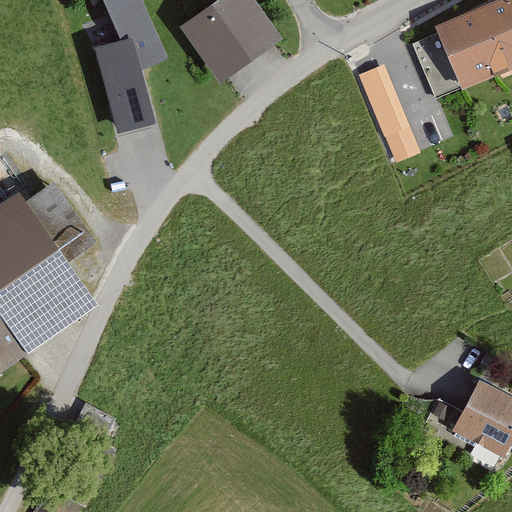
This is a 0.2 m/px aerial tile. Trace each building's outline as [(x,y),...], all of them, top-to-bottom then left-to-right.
[(167,64),(140,0),(99,0),(122,49),(96,56),(117,139),(156,131),(142,78),(167,64)] [(255,0),(221,0),(179,30),(219,85),(284,39),(255,0)] [(511,0),(487,0),(434,22),(462,90),(511,69),(511,0)] [(415,122),(386,134),(398,162),(427,149),(415,122)] [(18,194),(0,205),(0,331),(6,328),(26,345),(89,305),(18,194)] [(511,448),(511,395),(481,379),(452,429),(506,460),(511,448)] [(450,419),(454,401),(437,397),(433,416),(450,419)] [(58,491),(48,511),(72,511),(78,499),(58,491)]
